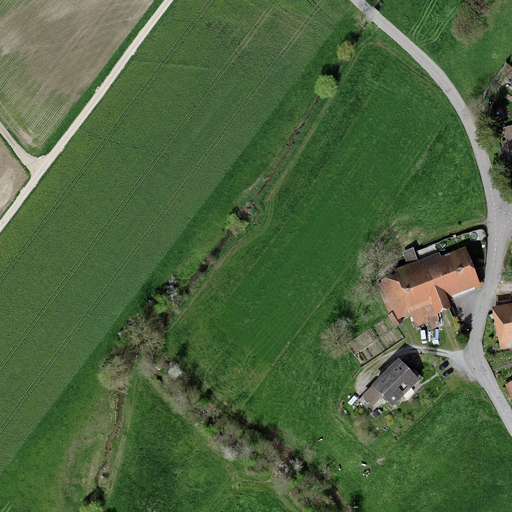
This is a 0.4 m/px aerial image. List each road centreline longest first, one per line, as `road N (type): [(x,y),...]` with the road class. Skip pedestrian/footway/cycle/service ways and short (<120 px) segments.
road 1 (track): [(101,511),(136,386),(160,336),(289,167),(354,60),(372,48),(389,51),(443,81)]
road 2 (track): [(0,226),(168,0)]
road 3 (unclassified): [(359,0),(457,100),(501,221)]
road 4 (unclassified): [(501,221),(474,357),(511,425)]
road 5 (track): [(474,357),(414,347),(395,352),(354,392)]
